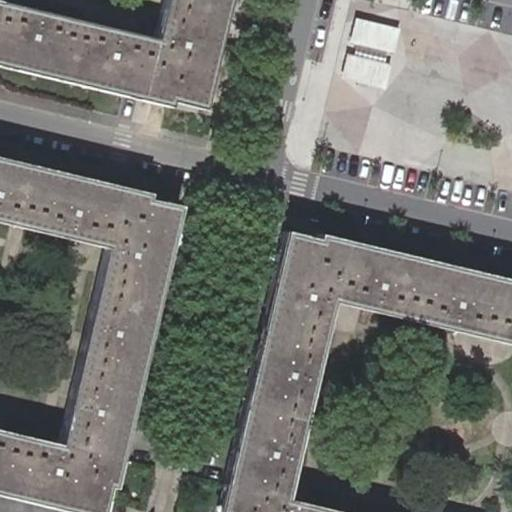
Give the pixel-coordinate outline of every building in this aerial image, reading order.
[(0,63),(181,107),(184,96),(197,99),(199,92),(221,0),(164,0),(155,38),(0,2),(0,63)] [(228,0),(221,0),(199,92),(205,94),(228,0)] [(403,27),(358,17),(352,42),(360,44),(358,54),(350,52),(344,76),(389,87),(394,64),(386,62),(389,51),(397,53),(403,27)] [(0,154),(0,161),(150,196),(151,189),(0,154)] [(0,223),(107,248),(60,447),(0,433),(0,493),(80,511),(103,511),(109,490),(178,203),(150,196),(0,161),(0,223)] [(183,204),(178,203),(109,490),(115,492),(183,204)] [(215,511),(224,511),(290,234),(284,232),(215,511)] [(330,511),(284,501),(330,303),(511,345),(511,286),(290,234),(224,511),(330,511)] [(80,511),(0,493),(0,498),(60,511),(80,511)]
